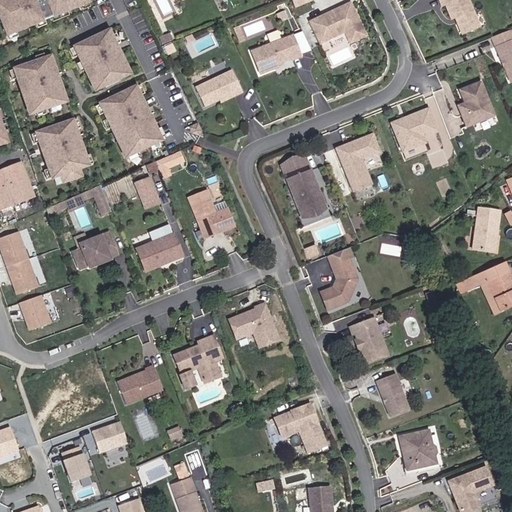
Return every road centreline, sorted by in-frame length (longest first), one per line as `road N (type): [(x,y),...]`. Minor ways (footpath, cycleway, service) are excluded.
road 1 (residential): [(379,0),(406,55),(395,93),(258,146),(247,171),(284,265)]
road 2 (residential): [(7,340),(43,361),(197,292),(284,265)]
road 3 (residential): [(284,265),(364,460),(370,511)]
